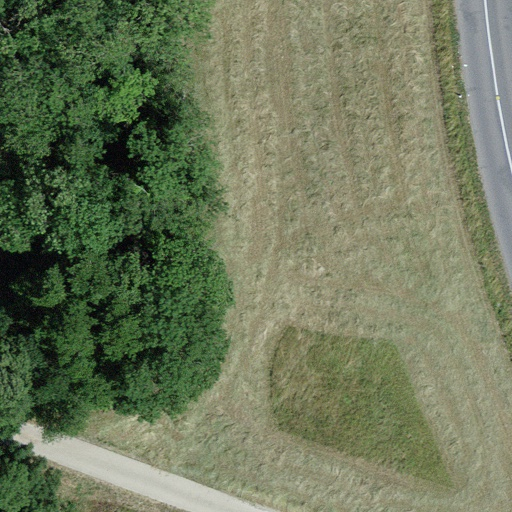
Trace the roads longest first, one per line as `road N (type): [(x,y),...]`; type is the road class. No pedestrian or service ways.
road 1 (track): [(233,511),(0,426)]
road 2 (secondary): [(489,0),(511,169)]
